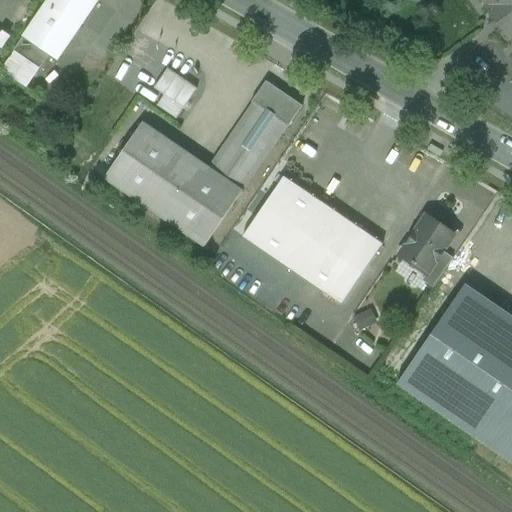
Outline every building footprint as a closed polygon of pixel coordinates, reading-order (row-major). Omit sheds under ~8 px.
[(48,0),(22,39),(49,57),(57,62),(99,0),(48,0)] [(511,0),(481,0),(480,1),(481,3),(486,10),(485,11),(495,25),(500,21),(505,28),(508,26),(511,30),(511,0)] [(49,57),(22,39),(13,52),(40,70),(49,57)] [(26,90),(40,70),(13,52),(0,72),(26,90)] [(170,66),(156,88),(165,94),(159,104),(179,117),(200,86),(170,66)] [(275,118),(287,127),(288,127),(302,107),(266,82),(251,103),(252,103),(265,112),(267,110),(276,117),(275,118)] [(252,103),(208,168),(243,191),(287,127),(275,118),(276,117),(267,110),(265,112),(252,103)] [(208,168),(142,123),(103,180),(204,248),(243,191),(208,168)] [(383,245),(283,178),(243,237),(342,305),(383,245)] [(426,217),(399,256),(426,275),(427,276),(443,252),(454,236),(426,217)] [(443,252),(427,276),(426,275),(422,281),(433,289),(453,259),(443,252)] [(511,318),(465,286),(397,385),(511,464),(511,318)]
